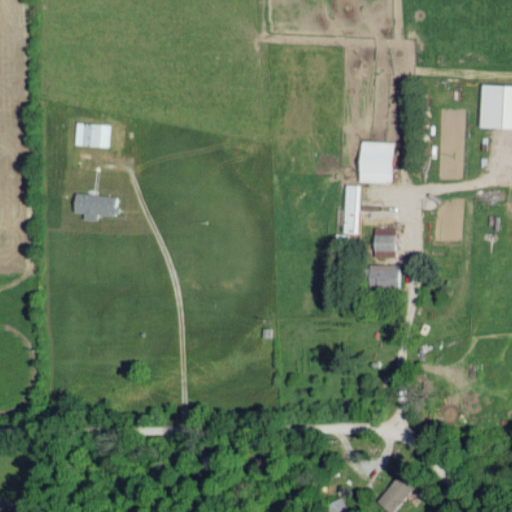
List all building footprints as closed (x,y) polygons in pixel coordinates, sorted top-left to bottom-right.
[(476,126),(511,126),(511,83),(477,83),(476,126)] [(111,124),(78,121),(75,143),(109,146),(111,124)] [(355,180),(388,181),(389,140),(356,140),(355,180)] [(340,231),(355,231),(356,183),(341,183),(340,231)] [(119,195),(77,194),(76,212),(86,212),(86,219),(99,220),(99,214),(118,214),(119,195)] [(370,256),(392,255),(391,226),(370,226),(370,256)] [(397,264),(364,263),(364,284),(397,285),(397,264)] [(373,499),(388,511),(408,488),(393,475),(373,499)] [(344,511),(339,496),(323,502),(326,511),(344,511)]
